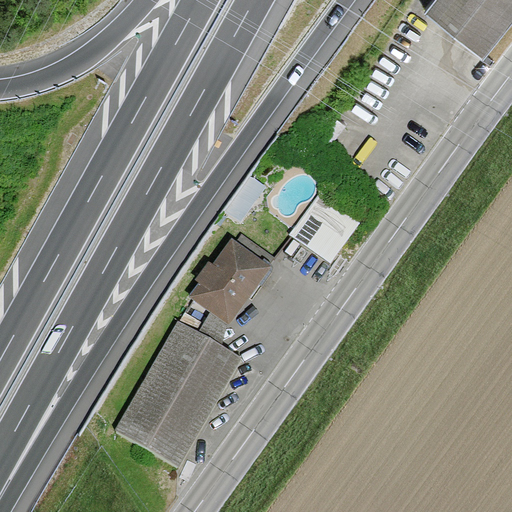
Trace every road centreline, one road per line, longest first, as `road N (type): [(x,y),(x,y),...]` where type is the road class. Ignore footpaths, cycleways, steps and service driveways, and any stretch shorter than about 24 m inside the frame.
road 1 (motorway): [(0,496),(345,0)]
road 2 (primary): [(511,72),(194,511)]
road 3 (motorway): [(0,457),(254,0)]
road 4 (motorway): [(199,0),(0,359)]
road 5 (motorway): [(146,0),(91,54),(43,79),(0,88)]
